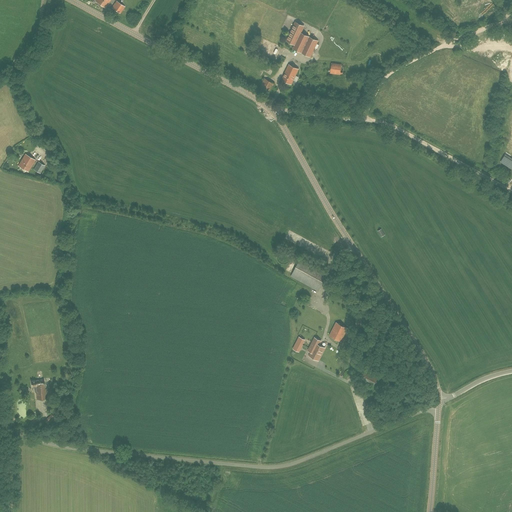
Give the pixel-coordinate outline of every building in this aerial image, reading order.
[(120,13),(122,11),(125,7),(117,1),(112,8),(120,13)] [(304,26),(296,22),(287,41),(295,45),(301,33),(304,26)] [(331,73),(344,75),(345,64),(332,63),(331,73)] [(282,80),(291,84),(299,69),(289,64),(282,80)] [(269,94),(274,84),(265,78),(259,89),(269,94)] [(25,154),(18,166),(28,172),(35,160),(25,154)] [(509,165),(511,166),(511,158),(510,157),(509,159),(504,156),(505,156),(504,156),(501,162),(508,166),(509,165)] [(39,162),(34,169),(40,173),(45,166),(39,162)] [(291,276),(319,291),(329,272),(301,257),(291,276)] [(341,341),(348,328),(336,322),(329,336),(341,341)] [(317,360),(319,360),(325,348),(319,345),(321,341),(315,338),(308,351),(311,352),(310,356),(313,358),(313,359),(316,361),(317,360)] [(297,340),(294,345),(301,348),(303,344),(297,340)] [(45,389),(44,380),(31,381),(32,386),(35,386),(35,392),(38,392),(38,393),(37,393),(37,399),(47,398),(46,389),(45,389)] [(52,415),(50,417),(45,421),(48,424),(55,418),(52,415)]
